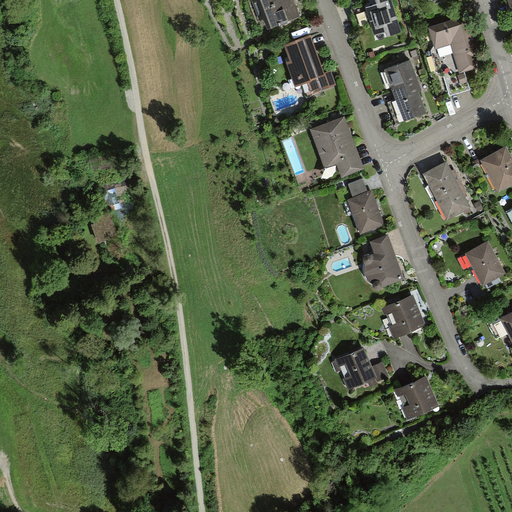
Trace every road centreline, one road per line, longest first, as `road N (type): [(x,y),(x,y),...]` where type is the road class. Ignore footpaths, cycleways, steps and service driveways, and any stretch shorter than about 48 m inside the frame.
road 1 (track): [(205,511),(175,291),(116,0)]
road 2 (residential): [(511,383),(467,372),(382,159)]
road 3 (residential): [(382,159),(324,0)]
road 4 (residential): [(509,96),(382,159)]
